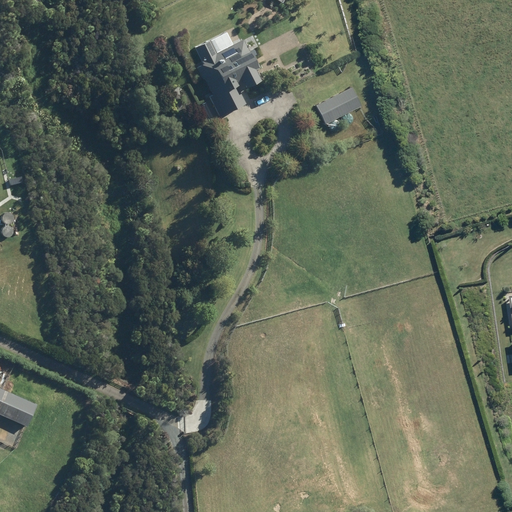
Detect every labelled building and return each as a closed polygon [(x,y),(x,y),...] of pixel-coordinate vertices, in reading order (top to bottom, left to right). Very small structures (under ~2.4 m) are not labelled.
[(240,23),(195,45),(204,63),(192,69),(214,114),(243,100),(237,89),(266,75),(240,23)] [(311,108),(320,124),(358,103),(350,87),(311,108)] [(22,176),(8,179),(10,187),(24,184),(22,176)] [(25,249),(17,252),(30,291),(37,289),(25,249)] [(0,386),(0,415),(26,426),(36,402),(0,386)]
